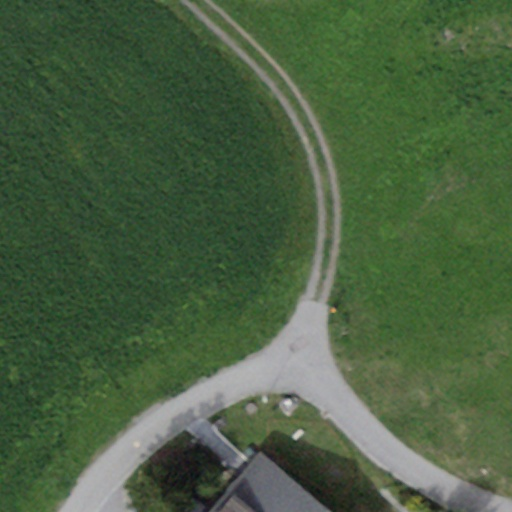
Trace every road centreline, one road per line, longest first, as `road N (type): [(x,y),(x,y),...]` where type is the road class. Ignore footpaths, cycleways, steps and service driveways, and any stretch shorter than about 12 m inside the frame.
road 1 (track): [(192,0),(322,131),(330,256),(299,361),(372,441),(490,511)]
road 2 (residential): [(81,511),(112,457),(189,400),(299,361)]
